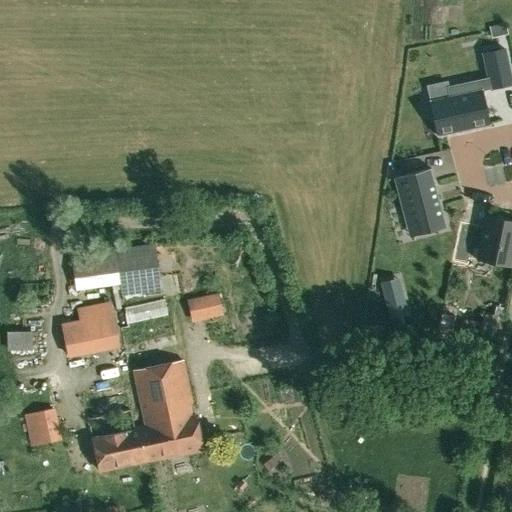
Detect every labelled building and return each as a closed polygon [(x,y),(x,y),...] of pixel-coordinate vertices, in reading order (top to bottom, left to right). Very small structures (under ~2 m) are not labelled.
[(490,124),(482,91),(430,102),(437,135),(490,124)] [(445,234),(445,178),(408,178),(408,194),(409,194),(409,226),(423,226),(423,234),(445,234)] [(511,259),(511,220),(485,215),(476,260),(511,267),(511,259)] [(478,231),(479,226),(475,225),(461,222),(458,237),(465,238),(472,240),(474,230),(478,231)] [(159,274),(155,243),(74,254),(73,254),(72,255),(75,276),(77,276),(78,285),(77,285),(78,289),(78,290),(117,285),(160,279),(160,278),(159,274)] [(139,307),(171,298),(168,287),(136,296),(139,307)] [(384,296),(390,318),(407,314),(400,292),(384,296)] [(187,299),(191,320),(191,321),(223,315),(218,293),(187,299)] [(37,307),(38,320),(56,319),(55,305),(37,307)] [(113,313),(91,318),(61,324),(68,358),(120,346),(113,313)] [(10,322),(11,330),(30,330),(30,321),(10,322)] [(24,356),(23,372),(40,373),(41,357),(24,356)] [(183,358),(132,368),(144,424),(133,426),(125,387),(84,396),(100,473),(203,451),(183,358)] [(24,414),(30,447),(62,439),(55,407),(24,414)]
